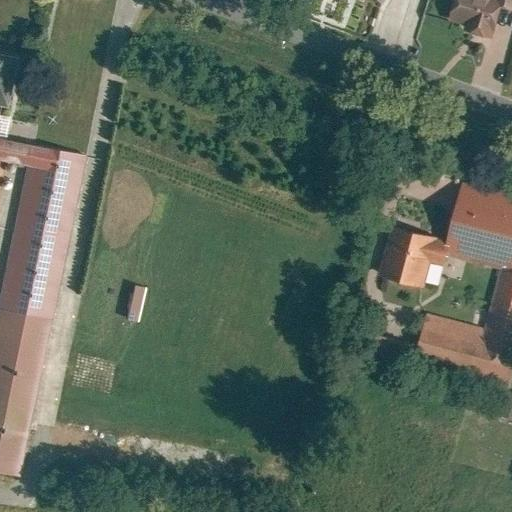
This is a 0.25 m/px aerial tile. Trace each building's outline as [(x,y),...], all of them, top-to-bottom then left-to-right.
[(511,0),(456,0),(451,22),(470,27),(468,36),(494,43),(501,15),(511,17),(511,0)] [(14,64),(0,61),(0,114),(3,115),(14,64)] [(0,312),(50,323),(83,162),(0,145),(0,179),(3,168),(25,173),(0,294),(0,312)] [(511,193),(460,180),(442,251),(511,269),(511,193)] [(379,274),(420,284),(426,259),(439,262),(445,236),(391,223),(379,274)] [(511,271),(500,268),(485,327),(426,312),(418,343),(412,367),(507,391),(511,371),(511,271)] [(50,323),(0,312),(0,477),(17,481),(50,323)] [(363,354),(412,367),(418,343),(369,331),(363,354)]
